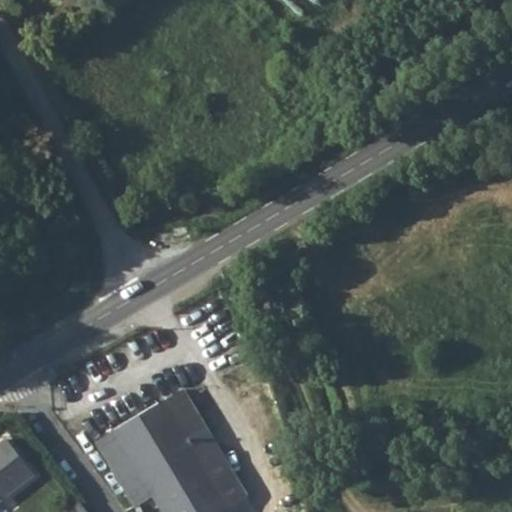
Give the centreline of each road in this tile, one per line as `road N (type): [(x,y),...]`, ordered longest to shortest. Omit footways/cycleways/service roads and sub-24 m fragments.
road 1 (tertiary): [(143,292),(511,76)]
road 2 (residential): [(0,11),(143,292)]
road 3 (residential): [(12,372),(108,511)]
road 4 (tertiary): [(143,292),(12,372)]
